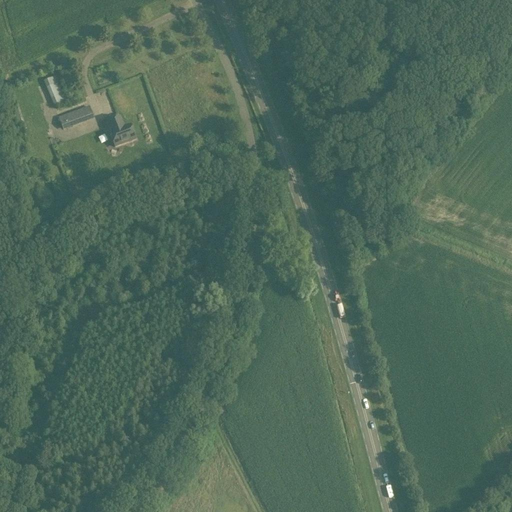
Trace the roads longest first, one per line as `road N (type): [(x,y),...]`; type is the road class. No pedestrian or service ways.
road 1 (unclassified): [(130,511),(207,389),(244,286),(251,234),(246,117),(196,0)]
road 2 (primary): [(389,511),(300,200),(220,0)]
road 3 (track): [(0,288),(7,337),(0,452)]
